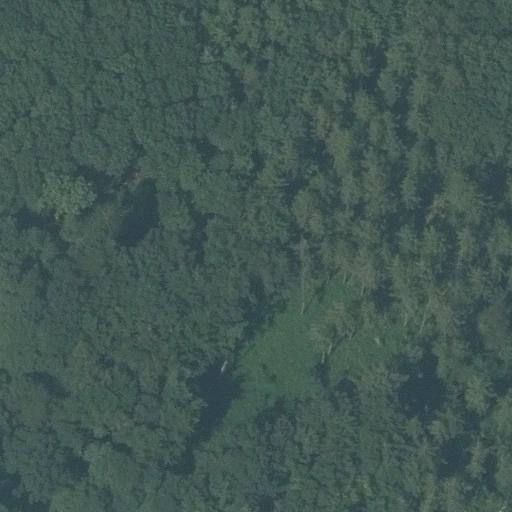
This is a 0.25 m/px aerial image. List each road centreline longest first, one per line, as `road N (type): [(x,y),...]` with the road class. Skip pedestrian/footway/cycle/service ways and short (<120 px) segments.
road 1 (track): [(104,511),(47,434),(0,275)]
road 2 (track): [(0,69),(108,0)]
